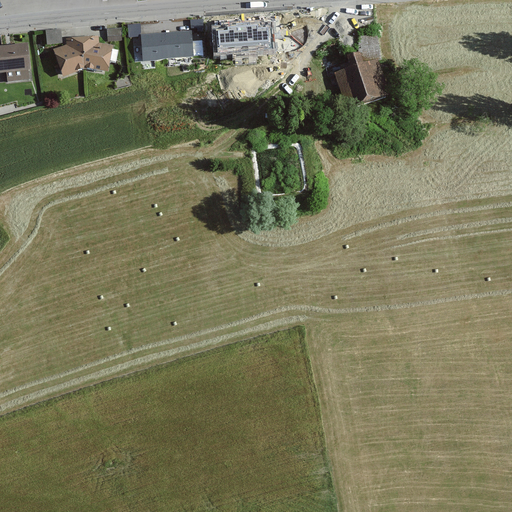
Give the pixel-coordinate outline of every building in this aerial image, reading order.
[(192,28),(204,28),(204,19),(192,19),(192,28)] [(141,35),(141,23),(129,24),(129,36),(141,35)] [(268,26),(216,30),(218,48),(270,44),(268,26)] [(116,31),(104,32),(105,43),(116,42),(116,31)] [(57,45),(56,32),(42,34),(43,46),(57,45)] [(191,35),(143,38),(145,63),(193,59),(191,35)] [(79,74),(89,73),(107,76),(112,48),(100,46),(100,39),(66,41),(67,48),(53,52),(62,80),(79,74)] [(25,80),(21,47),(0,49),(0,75),(3,75),(4,83),(25,80)] [(383,97),(375,62),(357,66),(355,56),(339,60),(342,72),(331,75),(338,107),(383,97)]
